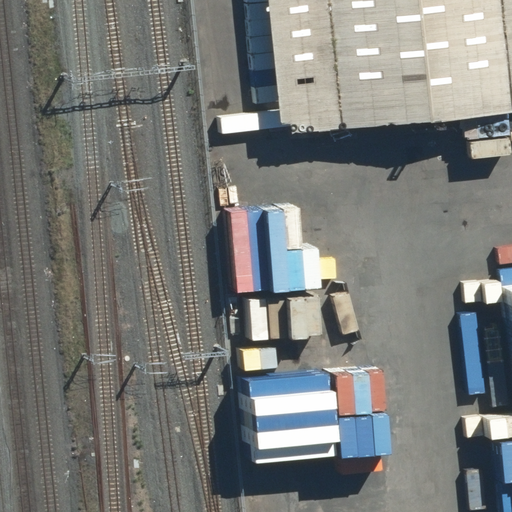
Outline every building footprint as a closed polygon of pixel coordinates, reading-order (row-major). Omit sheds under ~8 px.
[(229,16),(227,0),(170,0),(173,21),(229,16)] [(511,105),(511,0),(247,0),(262,132),(511,105)] [(511,143),(462,148),(469,229),(511,224),(511,143)] [(511,276),(454,284),(466,373),(511,366),(511,276)] [(511,366),(466,373),(456,374),(467,457),(510,451),(511,450),(511,366)] [(511,511),(511,450),(510,451),(467,457),(475,511),(511,511)]
